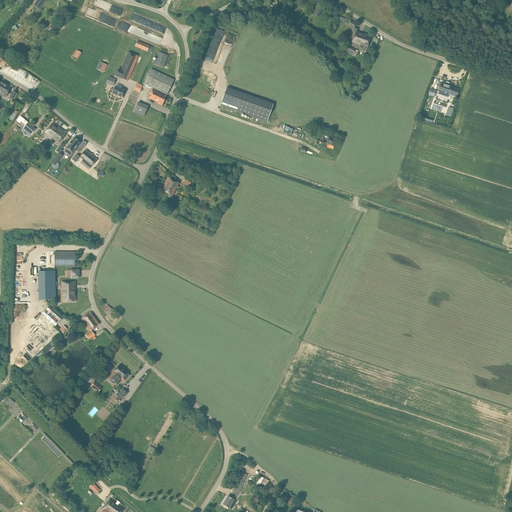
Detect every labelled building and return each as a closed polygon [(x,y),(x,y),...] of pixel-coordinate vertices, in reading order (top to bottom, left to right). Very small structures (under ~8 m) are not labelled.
[(39,9),(45,0),(37,0),(34,5),(39,9)] [(49,0),(47,0),(44,7),(52,12),(56,4),(49,0)] [(319,16),(323,8),(319,6),(315,14),(319,16)] [(337,20),(349,24),(351,21),(349,20),(338,16),(337,20)] [(364,34),(361,33),(360,34),(356,32),(352,42),(361,45),(362,41),(363,39),(364,40),(364,39),(363,38),(364,34)] [(365,53),(371,36),(364,34),(363,38),(364,39),(364,40),(363,39),(362,41),(361,45),(359,51),(365,53)] [(153,47),(150,46),(137,41),(135,46),(147,52),(151,53),(153,47)] [(77,50),(73,56),(78,59),(82,53),(77,50)] [(120,69),(118,68),(115,76),(126,80),(128,80),(138,56),(127,52),(120,69)] [(164,68),(168,55),(158,52),(154,64),(164,68)] [(104,72),(107,65),(100,61),(96,68),(104,72)] [(167,95),(174,80),(151,69),(144,84),(167,95)] [(109,77),(106,84),(113,86),(116,80),(109,77)] [(0,95),(5,98),(6,95),(7,95),(11,88),(0,81),(0,95)] [(452,85),(442,82),(439,92),(446,94),(446,93),(457,97),(459,90),(451,87),(452,85)] [(134,90),(140,93),(143,86),(137,83),(134,90)] [(121,98),(124,90),(122,89),(122,88),(117,86),(116,87),(112,94),(121,98)] [(227,88),(220,106),(267,122),(273,104),(227,88)] [(434,97),(436,91),(430,88),(428,95),(434,97)] [(158,103),(158,104),(162,106),(167,96),(152,90),(148,98),(158,103)] [(144,117),(148,107),(138,102),(134,112),(144,117)] [(26,125),(23,128),(31,135),(36,129),(28,122),(26,125)] [(55,135),(54,135),(60,128),(52,123),(45,133),(53,138),(55,135)] [(66,133),(60,128),(54,135),(55,135),(53,138),(56,141),(57,140),(59,142),(66,133)] [(315,144),(333,149),(334,142),(322,139),(321,142),(316,140),(315,144)] [(80,144),(73,140),(66,150),(72,154),(80,144)] [(79,153),(84,145),(85,146),(87,143),(83,140),(76,151),(79,153)] [(97,160),(86,150),(80,157),(83,160),(80,163),(88,170),(97,160)] [(52,163),(55,165),(62,156),(59,153),(52,163)] [(75,162),(80,157),(76,154),(72,159),(75,162)] [(121,176),(117,184),(121,186),(123,182),(128,184),(130,181),(121,176)] [(168,177),(160,191),(172,197),(179,182),(168,177)] [(192,180),(185,177),(183,182),(189,186),(192,180)] [(75,267),(75,251),(55,251),(54,267),(75,267)] [(79,269),(67,270),(67,278),(79,278),(79,269)] [(56,300),(55,271),(39,271),(39,300),(56,300)] [(75,281),(61,281),(62,302),(76,302),(75,281)] [(107,315),(112,310),(107,305),(102,310),(107,315)] [(49,306),(42,314),(55,326),(63,318),(49,306)] [(82,319),(86,326),(90,331),(100,325),(91,313),(82,319)] [(89,340),(95,335),(92,331),(86,335),(89,340)] [(21,332),(9,332),(10,346),(16,345),(16,339),(15,339),(15,336),(21,335),(21,332)] [(40,344),(44,340),(39,335),(36,339),(40,344)] [(43,356),(44,354),(45,354),(53,347),(52,346),(54,344),(52,342),(50,344),(49,343),(42,351),(40,353),(43,356)] [(115,371),(109,377),(115,383),(117,384),(117,385),(118,384),(117,384),(116,383),(120,378),(124,382),(129,375),(119,366),(114,370),(115,371)] [(95,389),(98,392),(101,388),(98,386),(99,385),(94,381),(90,386),(95,390),(95,389)] [(127,393),(123,389),(117,396),(118,398),(115,401),(118,403),(127,393)] [(79,398),(75,394),(69,400),(74,404),(79,398)] [(6,409),(9,407),(10,408),(15,403),(10,398),(3,406),(6,409)] [(156,449),(150,446),(148,449),(152,451),(151,452),(154,454),(156,449)] [(248,475),(242,472),(240,475),(242,476),(240,480),(232,493),(237,496),(245,483),(244,482),(248,475)] [(264,477),(261,476),(256,484),(259,486),(264,477)] [(265,478),(259,487),(264,489),(269,481),(265,478)] [(95,494),(100,490),(93,483),(89,487),(95,494)] [(223,504),(229,508),(231,509),(236,501),(234,500),(228,496),(223,504)] [(101,511),(121,511),(124,509),(118,505),(115,503),(116,503),(110,498),(102,508),(104,509),(101,511)]
